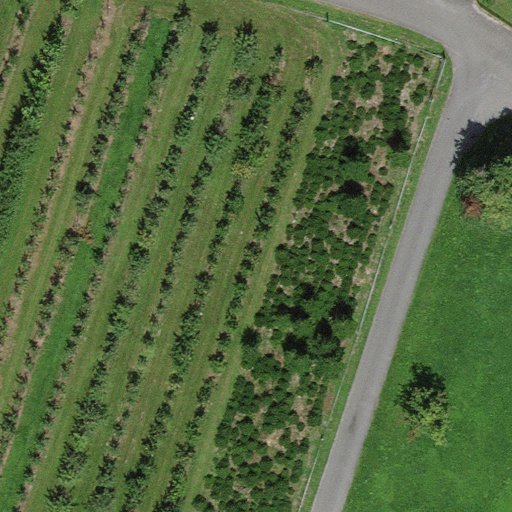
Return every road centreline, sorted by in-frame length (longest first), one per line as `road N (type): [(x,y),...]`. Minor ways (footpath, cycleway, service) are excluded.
road 1 (track): [(327,511),(486,42)]
road 2 (unclassified): [(511,60),(378,0)]
